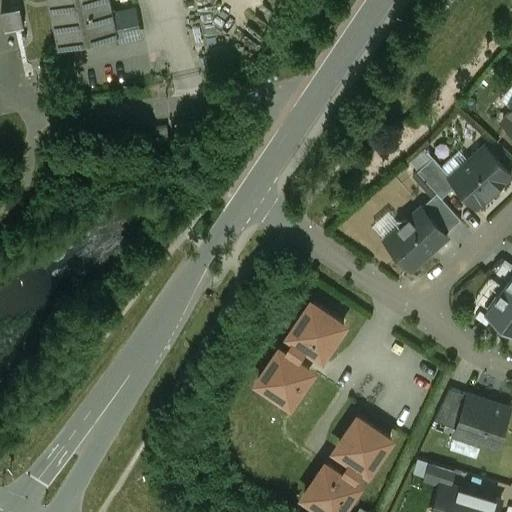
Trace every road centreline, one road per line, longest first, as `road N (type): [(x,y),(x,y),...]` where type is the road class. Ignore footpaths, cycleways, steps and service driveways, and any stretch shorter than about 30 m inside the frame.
road 1 (tertiary): [(247,200),(38,511)]
road 2 (tertiary): [(385,0),(247,200)]
road 3 (residential): [(247,200),(410,308)]
road 4 (residential): [(410,308),(511,213)]
